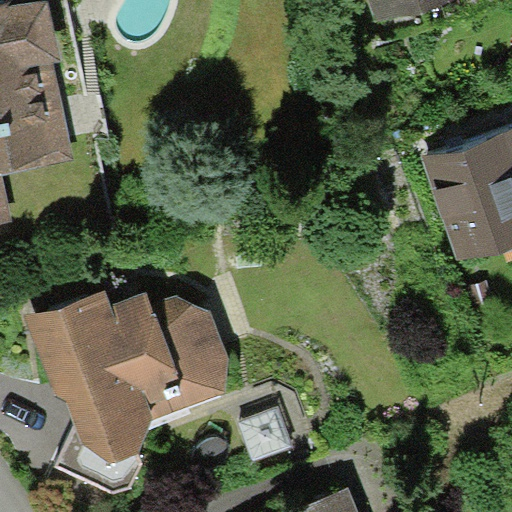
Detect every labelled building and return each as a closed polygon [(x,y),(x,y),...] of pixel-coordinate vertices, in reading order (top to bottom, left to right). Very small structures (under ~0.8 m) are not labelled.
[(45,0),(0,0),(0,218),(14,216),(6,174),(76,161),(45,0)] [(415,0),(365,0),(371,15),(415,0)] [(511,119),(423,150),(459,255),(511,237),(511,119)] [(102,283),(26,312),(74,433),(113,450),(137,438),(146,416),(222,387),(227,355),(210,305),(176,289),(150,298),(149,283),(110,298),(102,283)] [(356,511),(347,485),(271,511),(356,511)]
